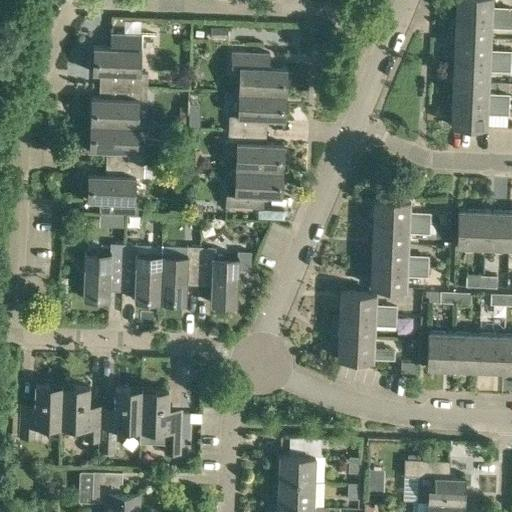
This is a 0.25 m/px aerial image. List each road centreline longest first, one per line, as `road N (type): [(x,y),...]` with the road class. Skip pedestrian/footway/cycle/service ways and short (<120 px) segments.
road 1 (residential): [(255,359),(193,345),(26,340),(27,104),(46,46),(68,3),(175,2)]
road 2 (residential): [(511,422),(374,412),(255,359)]
road 3 (residential): [(255,359),(347,130)]
road 4 (residential): [(175,2),(325,9),(384,44)]
road 5 (residential): [(511,167),(414,164),(347,130)]
road 6 (residential): [(255,359),(226,458),(224,511)]
